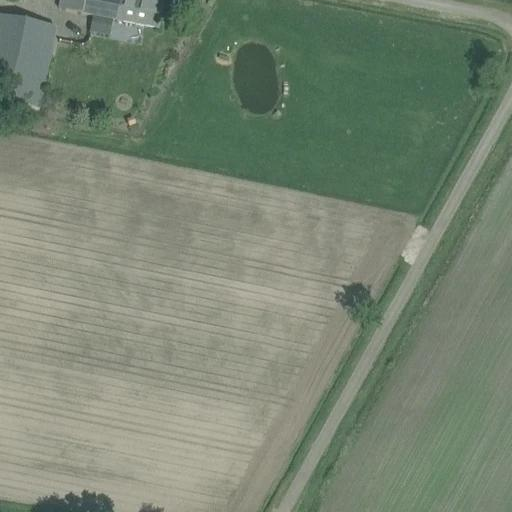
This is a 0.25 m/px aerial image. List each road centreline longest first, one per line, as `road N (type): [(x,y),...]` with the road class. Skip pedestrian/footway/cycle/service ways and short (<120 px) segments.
road 1 (unclassified): [(286,511),(511,93)]
road 2 (unclassified): [(511,25),(393,0)]
